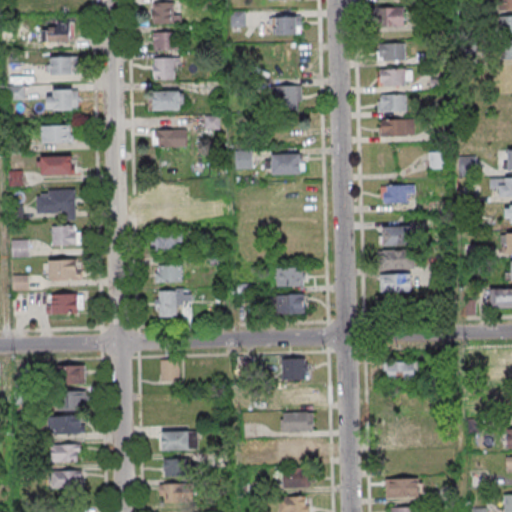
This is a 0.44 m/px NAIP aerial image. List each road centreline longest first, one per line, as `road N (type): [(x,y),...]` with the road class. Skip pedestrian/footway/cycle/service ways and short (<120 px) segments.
road 1 (residential): [(122,511),(108,0)]
road 2 (residential): [(511,332),(0,346)]
road 3 (residential): [(348,511),(334,0)]
